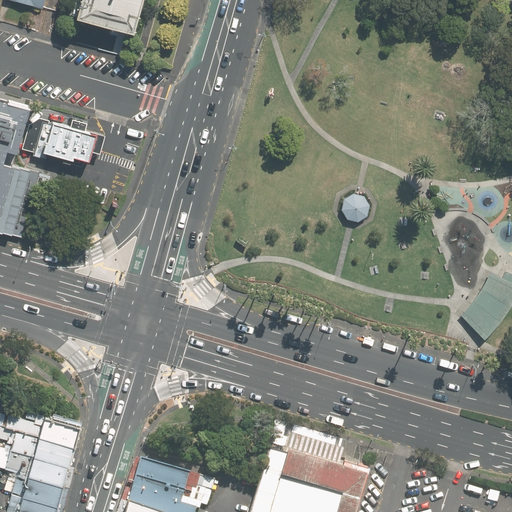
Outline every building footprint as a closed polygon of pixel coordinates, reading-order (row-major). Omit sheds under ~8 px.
[(4,0),(41,11),(44,0),(4,0)] [(78,0),(74,16),(131,32),(140,0),(78,0)] [(45,97),(48,87),(28,81),(25,91),(45,97)] [(0,229),(21,235),(39,172),(12,165),(29,105),(0,96),(0,229)] [(22,147),(34,151),(42,121),(48,123),(49,119),(42,118),(39,117),(28,124),(22,147)] [(48,123),(42,121),(34,151),(33,154),(45,158),(47,152),(72,159),(73,155),(87,159),(89,153),(90,150),(95,134),(88,132),(52,121),(51,123),(48,123)] [(89,129),(88,132),(95,134),(90,150),(99,152),(103,133),(89,129)] [(354,194),(353,194),(343,200),(342,210),(347,220),(348,220),(353,221),(357,222),(358,222),(367,217),(370,206),(364,196),(362,196),(358,195),(354,194)] [(473,302),(461,315),(485,341),(500,323),(511,307),(511,305),(511,274),(506,271),(502,278),(490,273),(481,290),(473,302)] [(16,471),(5,511),(10,511),(55,511),(79,424),(37,411),(34,419),(0,410),(0,434),(14,438),(5,468),(16,471)] [(356,511),(368,475),(269,448),(250,511),(356,511)] [(140,459),(128,504),(154,511),(198,511),(201,502),(209,504),(215,479),(140,459)]
